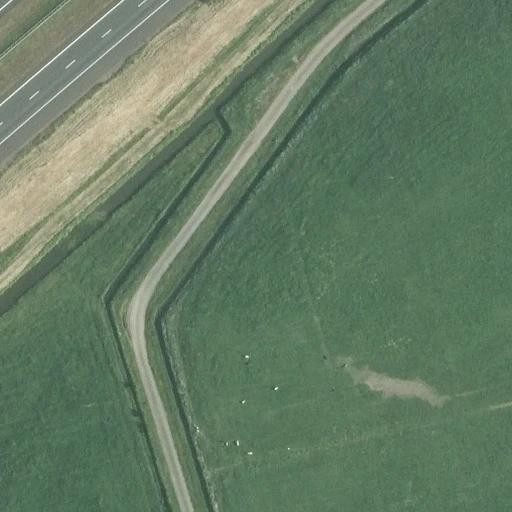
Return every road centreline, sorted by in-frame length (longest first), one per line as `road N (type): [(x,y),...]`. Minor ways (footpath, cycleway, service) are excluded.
road 1 (unclassified): [(173,511),(128,355),(130,279),(158,226),(316,48),(375,0)]
road 2 (motorway): [(0,124),(146,0)]
